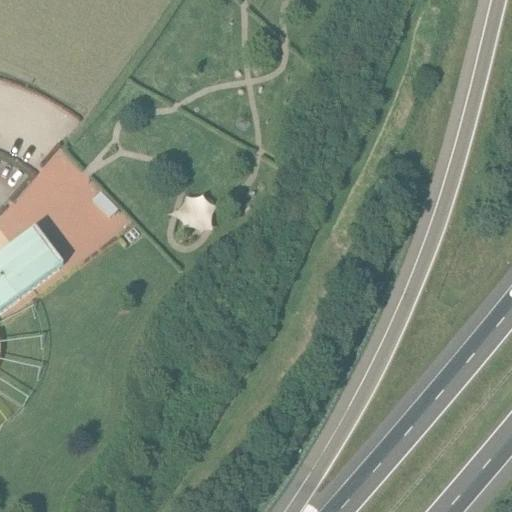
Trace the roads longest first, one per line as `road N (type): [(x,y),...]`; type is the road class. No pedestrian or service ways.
road 1 (motorway): [(490,0),(460,127),(395,312),(288,511)]
road 2 (motorway): [(511,306),(339,511)]
